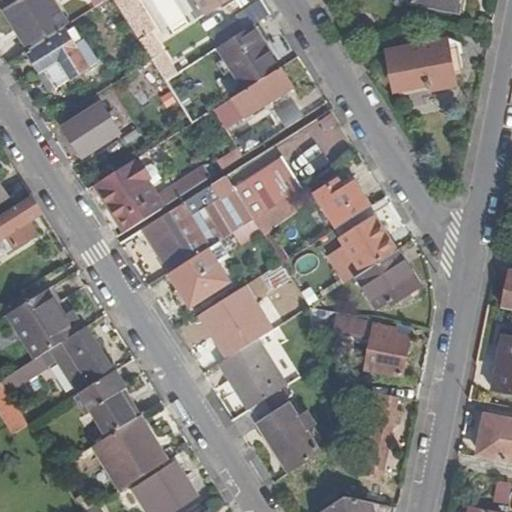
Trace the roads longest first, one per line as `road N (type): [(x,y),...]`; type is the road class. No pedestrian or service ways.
road 1 (residential): [(0,101),(260,511)]
road 2 (residential): [(470,274),(293,0)]
road 3 (residential): [(470,274),(422,511)]
road 4 (residential): [(511,62),(470,274)]
